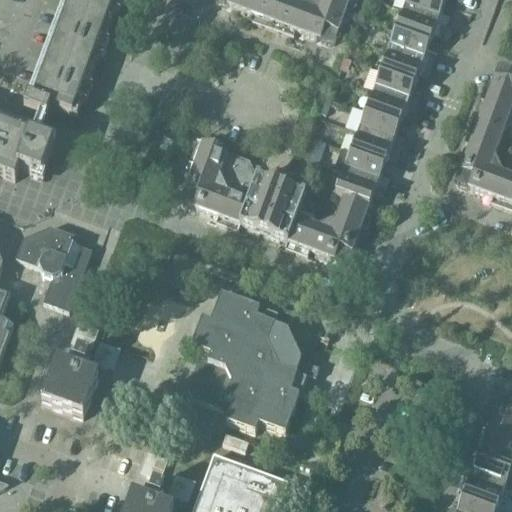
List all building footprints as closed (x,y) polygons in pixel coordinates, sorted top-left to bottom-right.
[(100,44),(105,45),(117,14),(112,13),(116,0),(121,0),(122,0),(121,0),(71,0),(34,103),(28,101),(26,107),(24,113),(47,121),(51,111),(77,121),(83,104),(79,103),(84,89),(89,90),(100,59),(95,58),(100,44)] [(250,26),(272,34),(283,3),(275,0),(216,0),(215,4),(217,8),(225,11),(229,9),(231,13),(252,21),(250,26)] [(283,3),(272,34),(294,42),(296,37),(316,45),(321,43),(322,47),(330,50),(334,48),(338,40),(336,36),(340,34),(348,13),(353,15),(358,0),(322,0),(321,4),(305,11),(283,3)] [(408,0),(403,16),(446,32),(449,21),(441,18),(445,8),(422,0),(408,0)] [(422,0),(445,8),(447,0),(452,0),(457,1),(457,0),(422,0)] [(396,36),(430,49),(434,39),(442,42),(446,32),(403,16),(396,36)] [(388,56),(431,72),(435,62),(426,58),(430,49),(396,36),(388,56)] [(381,77),(415,89),(419,79),(427,82),(431,72),(388,56),(381,77)] [(511,77),(511,74),(502,71),(498,73),(495,81),(496,85),(493,87),(485,107),(480,106),(472,128),(503,139),(511,117),(511,116),(511,77)] [(373,97),(416,113),(419,103),(411,99),(415,89),(381,77),(373,97)] [(366,117),(400,130),(403,120),(412,123),(416,113),(373,97),(366,117)] [(358,138),(401,153),(405,143),(396,140),(400,130),(366,117),(358,138)] [(503,139),(472,128),(464,150),(469,152),(461,172),(463,176),(459,178),(456,186),(458,191),(466,194),(470,192),(472,196),(492,204),(491,208),(511,216),(511,181),(502,177),(495,161),(503,139)] [(42,182),(54,150),(0,129),(0,179),(15,185),(19,174),(42,182)] [(351,158),(385,171),(389,161),(397,164),(401,153),(358,138),(351,158)] [(240,232),(249,205),(227,197),(220,181),(228,158),(197,147),(189,170),(194,171),(186,192),(188,196),(184,198),(181,206),(183,211),(191,214),(195,212),(197,217),(217,223),(216,228),(238,237),(240,232)] [(351,158),(343,178),(386,194),(390,183),(381,180),(385,171),(351,158)] [(335,199),(343,202),(344,202),(370,212),(370,211),(374,201),(382,204),(386,194),(343,178),(335,199)] [(240,232),(287,249),(297,223),(298,223),(306,201),(302,199),(301,201),(260,186),(261,184),(257,183),(249,205),(240,232)] [(344,202),(343,202),(336,224),(319,231),(298,223),(297,223),(287,249),(285,254),(308,262),(310,257),(330,265),(335,263),(336,267),(344,270),(349,268),(352,260),(350,256),(354,254),(361,234),(366,236),(375,213),(370,211),(370,212),(344,202)] [(39,274),(43,283),(52,286),(43,309),(69,318),(92,257),(74,250),(77,243),(51,233),(23,246),(16,265),(39,274)] [(201,274),(237,287),(240,277),(204,264),(201,274)] [(0,367),(14,331),(1,326),(10,302),(0,297),(0,278),(3,271),(0,265),(0,367)] [(267,318),(264,327),(256,324),(260,315),(221,301),(211,327),(202,324),(192,353),(211,360),(208,368),(199,364),(188,393),(194,405),(223,415),(226,407),(233,410),(226,428),(255,439),(259,430),(286,440),(300,402),(291,398),(293,391),(303,394),(307,381),(315,384),(319,374),(301,367),(287,336),(294,318),(283,314),(280,322),(267,318)] [(78,327),(71,348),(91,355),(99,335),(78,327)] [(93,367),(112,375),(113,375),(120,355),(100,347),(93,367)] [(74,368),(85,372),(90,360),(78,356),(74,368)] [(41,408),(83,424),(99,382),(57,367),(41,408)] [(511,407),(511,406),(503,403),(499,405),(495,414),(497,418),(493,419),(486,440),(481,438),(473,461),(477,463),(478,462),(504,472),(504,471),(511,450),(511,407)] [(248,448),(226,440),(222,450),(230,453),(245,458),(245,457),(248,448)] [(140,478),(160,486),(168,465),(147,458),(140,478)] [(195,511),(280,511),(284,502),(289,490),(214,462),(195,511)] [(511,474),(511,473),(504,471),(504,472),(478,462),(477,463),(474,472),(466,469),(462,480),(504,495),(511,474)] [(168,500),(188,507),(196,487),(175,480),(168,500)] [(487,511),(498,511),(504,495),(462,480),(458,490),(466,493),(463,503),(487,511)] [(0,496),(9,492),(0,488),(0,496)] [(149,500),(161,504),(165,493),(153,489),(149,500)] [(166,511),(132,499),(127,511),(166,511)] [(487,511),(463,503),(459,511),(457,511),(451,510),(449,511),(487,511)]
